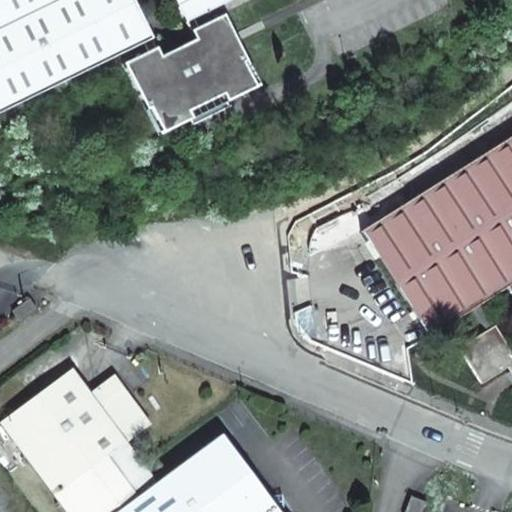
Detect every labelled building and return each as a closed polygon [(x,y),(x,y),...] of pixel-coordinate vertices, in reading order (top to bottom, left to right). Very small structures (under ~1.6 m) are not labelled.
[(0,0),(0,113),(142,44),(151,39),(132,0),(0,0)] [(173,0),(184,23),(186,22),(192,19),(231,0),(173,0)] [(149,109),(161,134),(188,120),(191,126),(228,108),(226,102),(253,88),(242,64),(244,62),(222,17),(197,29),(190,32),(195,41),(159,59),(155,50),(147,53),(123,65),(145,111),(149,109)] [(192,19),(186,22),(190,32),(197,29),(192,19)] [(151,39),(142,44),(147,53),(155,50),(151,39)] [(426,335),(470,307),(479,302),(511,281),(511,133),(360,230),(426,335)] [(511,281),(479,302),(511,355),(511,354),(511,281)] [(20,320),(38,308),(30,298),(13,310),(20,320)] [(456,346),(479,382),(505,366),(511,376),(511,354),(511,355),(479,302),(470,307),(484,329),(456,346)] [(0,421),(0,422),(54,496),(65,511),(74,511),(129,472),(142,463),(127,443),(151,425),(114,375),(90,393),(72,369),(0,421)] [(129,472),(74,511),(278,511),(223,438),(158,485),(142,463),(129,472)] [(421,511),(425,503),(409,497),(403,511),(421,511)]
